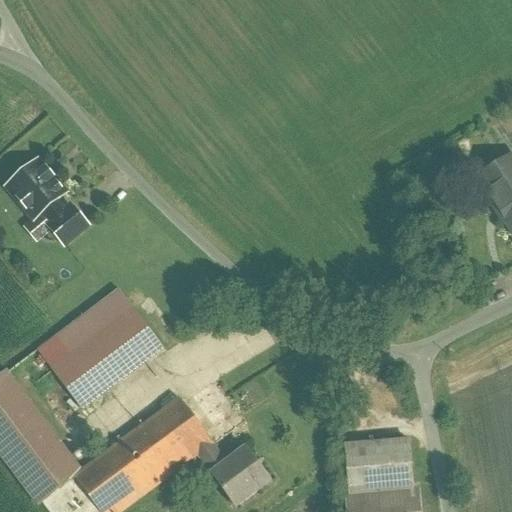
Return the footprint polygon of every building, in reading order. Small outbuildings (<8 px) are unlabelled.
[(511,157),(477,181),(511,232),(511,157)] [(67,197),(34,164),(1,196),(29,225),(35,220),(45,230),(40,236),(61,257),(90,229),(71,209),(62,217),(54,209),(67,197)] [(163,351),(120,293),(62,335),(38,353),(83,411),(163,351)] [(81,474),(6,374),(0,378),(0,452),(40,506),(44,504),(49,511),(125,511),(160,486),(198,457),(212,447),(213,446),(180,401),(81,474)] [(407,446),(344,451),(349,511),(424,511),(423,492),(411,493),(407,446)] [(198,457),(213,476),(226,466),(212,447),(198,457)] [(247,451),(226,466),(213,476),(212,477),(234,506),(254,491),(256,493),(271,483),(247,451)]
